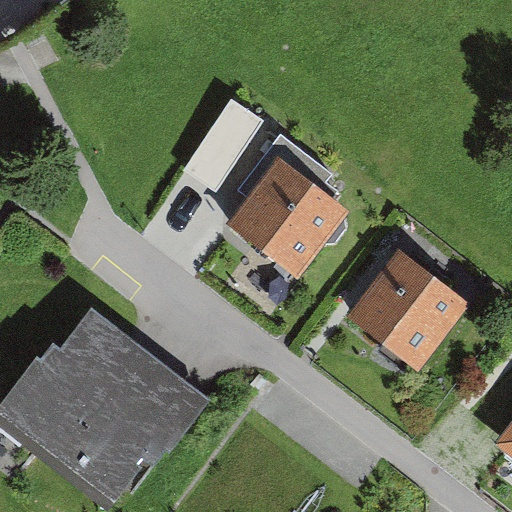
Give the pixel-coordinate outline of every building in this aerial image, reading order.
[(231,101),(185,171),(217,191),(262,122),(231,101)] [(331,176),(281,137),(240,191),(250,199),(228,227),(297,280),(324,246),(335,245),(347,231),(344,220),(348,215),(330,201),(336,192),(325,183),(331,176)] [(467,303),(400,253),(350,318),(418,369),(467,303)] [(205,403),(93,316),(63,356),(52,348),(42,361),(37,358),(0,405),(0,425),(108,510),(143,466),(151,472),(205,403)] [(511,425),(496,447),(511,459),(511,425)]
